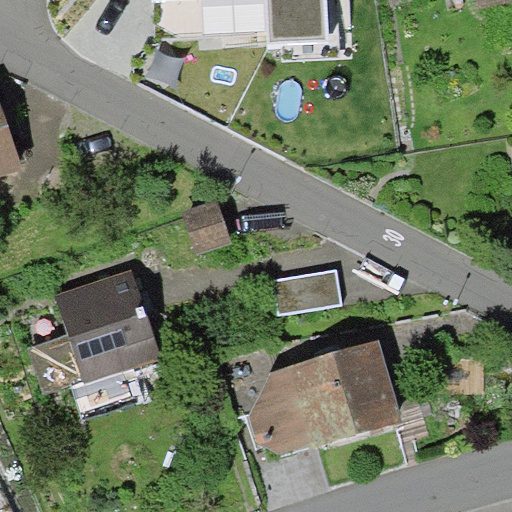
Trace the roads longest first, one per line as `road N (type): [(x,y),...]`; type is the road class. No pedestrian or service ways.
road 1 (residential): [(0,29),(511,311)]
road 2 (residential): [(511,449),(310,511)]
